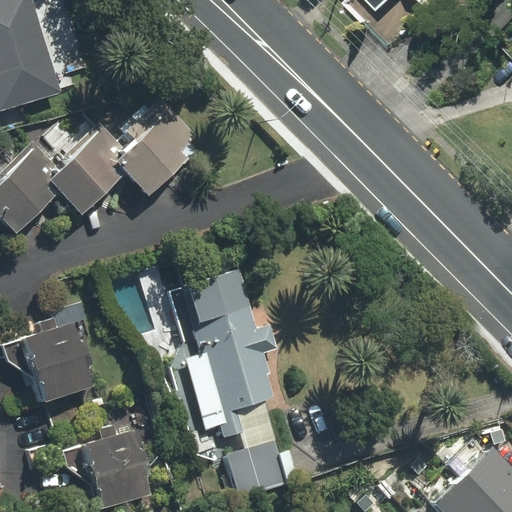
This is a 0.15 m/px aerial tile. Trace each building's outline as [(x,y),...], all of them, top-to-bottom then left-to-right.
[(32,0),(0,0),(0,105),(58,88),(32,0)] [(409,0),(427,18),(446,0),(356,0),(376,20),(397,0),(409,0)] [(0,220),(9,231),(57,192),(73,212),(122,172),(141,195),(202,145),(160,94),(111,135),(104,126),(92,136),(72,112),(0,171),(0,220)] [(239,267),(185,281),(204,349),(185,354),(204,425),(220,421),(223,436),(239,432),(243,447),(222,453),(233,495),(297,478),(288,447),(277,450),(264,397),(271,395),(259,348),(274,344),(267,320),(254,324),(239,267)] [(49,307),(53,321),(19,332),(40,402),(99,384),(81,323),(87,321),(80,298),(49,307)] [(149,499),(143,472),(150,470),(143,443),(136,444),(131,424),(120,427),(118,419),(101,423),(102,431),(77,437),(96,511),(149,499)] [(401,511),(391,500),(377,511),(401,511)]
